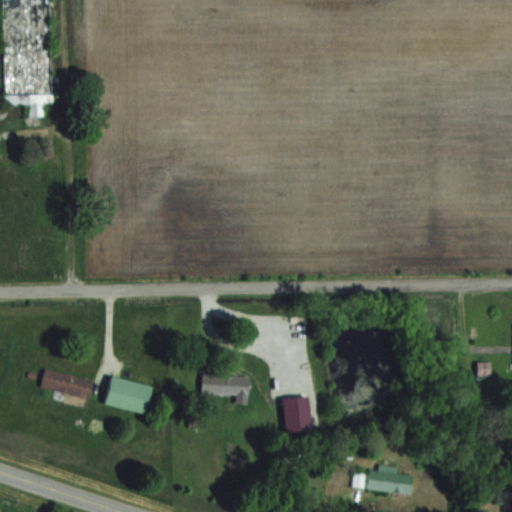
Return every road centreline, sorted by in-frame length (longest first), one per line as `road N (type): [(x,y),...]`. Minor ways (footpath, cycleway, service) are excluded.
road 1 (residential): [(0,289),(511,283)]
road 2 (secondary): [(131,511),(0,468)]
